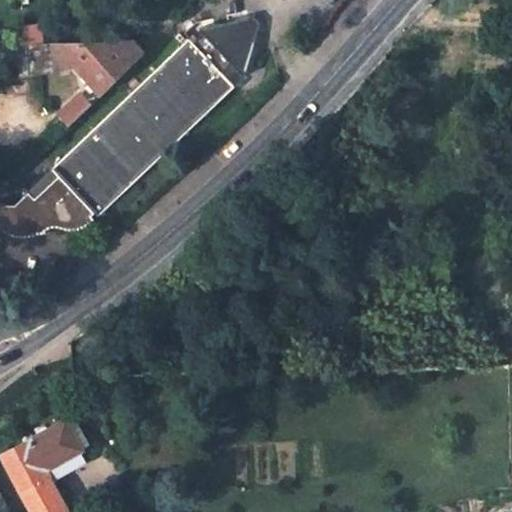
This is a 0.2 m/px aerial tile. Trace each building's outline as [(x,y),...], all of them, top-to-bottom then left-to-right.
[(190,40),(23,200),(36,213),(34,214),(32,217),(33,224),(36,227),(41,228),(48,228),(50,225),(51,222),(50,218),(52,217),(59,222),(67,225),(72,226),(84,225),(95,221),(236,87),(219,70),(228,62),(243,79),(257,33),(245,20),(199,31),(211,43),(202,52),(190,40)] [(38,45),(37,26),(24,26),(26,45),(38,45)] [(420,32),(405,61),(464,83),(484,30),(420,32)] [(83,45),(54,45),(76,69),(101,96),(146,55),(134,41),(83,45)] [(26,45),(24,45),(0,51),(0,62),(6,82),(27,78),(27,76),(54,76),(76,69),(54,45),(38,45),(26,45)] [(73,101),(60,115),(71,126),(90,108),(86,103),(80,109),(73,101)] [(333,143),(345,132),(330,118),(319,130),(333,143)] [(91,445),(75,417),(66,422),(82,450),(91,445)] [(82,450),(66,422),(1,459),(30,511),(66,511),(47,476),(44,471),(55,465),(82,450)] [(47,476),(58,470),(55,465),(44,471),(47,476)]
